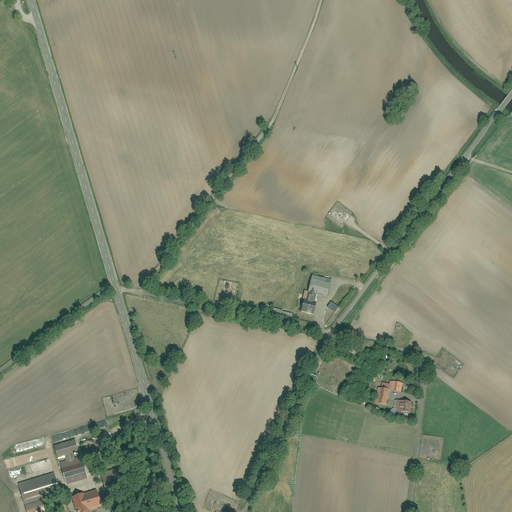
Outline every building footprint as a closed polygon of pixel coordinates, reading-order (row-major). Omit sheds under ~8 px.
[(332,285),(311,280),(308,292),(310,293),(317,294),(329,297),(332,285)] [(315,303),(317,294),(310,293),(308,302),(315,303)] [(304,301),(301,312),(314,315),(317,304),(315,303),(308,302),(304,301)] [(332,301),(328,307),(336,313),(340,307),(332,301)] [(292,318),(293,313),(274,308),(273,314),(292,318)] [(403,384),(396,382),(394,391),(401,393),(403,384)] [(390,390),(378,388),(375,404),(387,406),(390,390)] [(403,416),(403,413),(408,413),(409,402),(395,400),(394,412),(394,415),(403,416)] [(75,439),(54,446),(58,458),(65,456),(73,453),(79,451),(75,439)] [(61,463),(66,479),(87,472),(82,456),(75,458),(66,461),(61,463)] [(115,469),(101,473),(105,484),(118,480),(115,469)] [(87,472),(66,479),(68,484),(89,478),(87,472)] [(56,473),(19,485),(27,511),(32,511),(65,502),(56,473)] [(97,490),(74,497),(78,511),(91,511),(91,509),(101,506),(97,490)]
